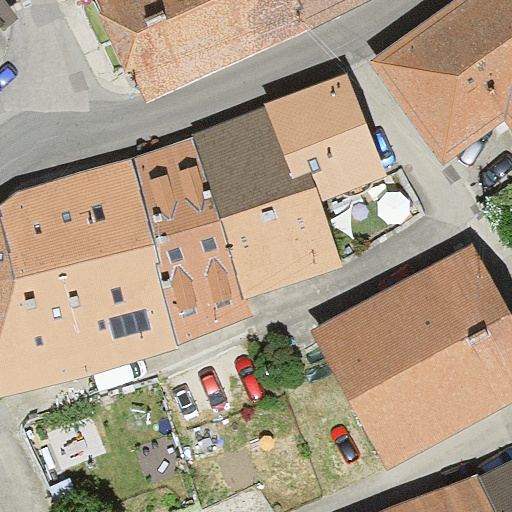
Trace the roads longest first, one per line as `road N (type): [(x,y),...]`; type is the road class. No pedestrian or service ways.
road 1 (residential): [(0,161),(26,136),(171,111),(337,46),(407,0)]
road 2 (unknown): [(337,46),(440,201),(470,222)]
